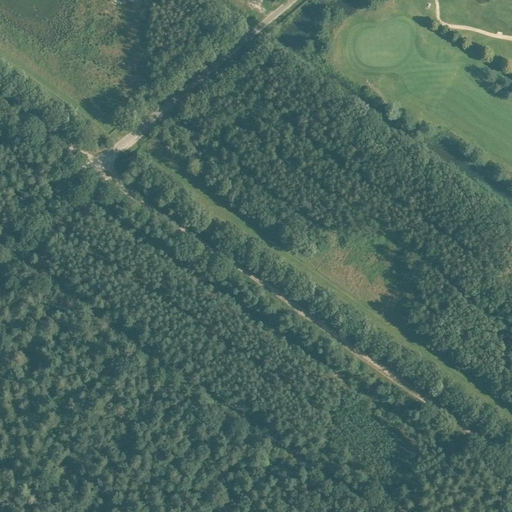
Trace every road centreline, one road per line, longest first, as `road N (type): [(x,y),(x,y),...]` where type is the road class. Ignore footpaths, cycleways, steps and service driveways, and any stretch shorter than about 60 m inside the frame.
road 1 (track): [(93,162),(511,459)]
road 2 (unclassified): [(93,162),(292,0)]
